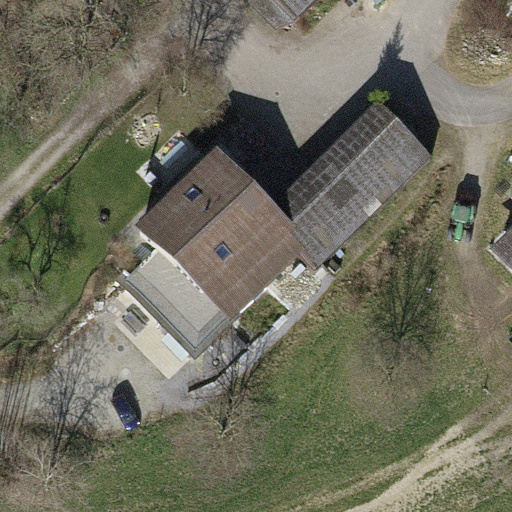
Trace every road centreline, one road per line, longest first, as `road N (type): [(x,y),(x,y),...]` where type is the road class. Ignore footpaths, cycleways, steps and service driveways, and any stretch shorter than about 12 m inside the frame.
road 1 (track): [(183,0),(189,26),(291,117),(409,30)]
road 2 (track): [(0,210),(189,26)]
road 3 (track): [(511,98),(467,136),(409,30),(438,0)]
